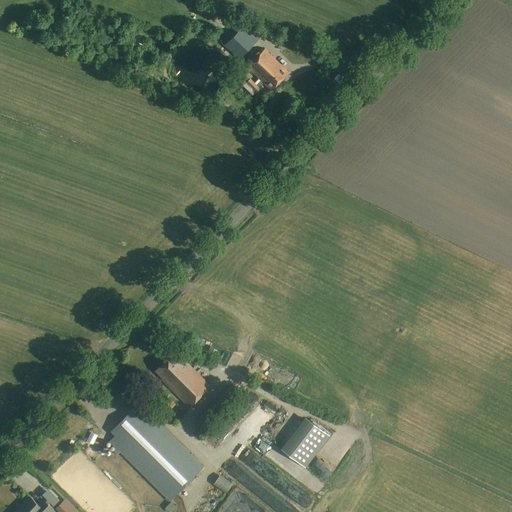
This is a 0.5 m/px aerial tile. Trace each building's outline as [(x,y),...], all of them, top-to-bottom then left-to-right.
[(225,45),(239,59),(258,41),(243,27),(225,45)] [(254,81),(251,78),(243,86),(247,90),(247,89),(252,95),(255,92),(256,93),(261,88),(260,86),(264,82),(271,89),(288,72),(265,49),(248,66),(259,77),(254,81)] [(189,407),(210,387),(175,351),(155,370),(163,378),(161,380),(189,407)] [(197,418),(205,425),(237,393),(230,385),(197,418)] [(272,413),(277,406),(263,398),(259,405),(272,413)] [(168,500),(201,467),(138,404),(110,432),(117,439),(112,444),(168,500)] [(229,429),(242,414),(234,406),(220,421),(229,429)] [(330,436),(305,417),(281,449),(306,467),(330,436)] [(277,443),(281,435),(272,431),(268,439),(277,443)] [(77,466),(78,467),(89,458),(81,448),(55,471),(61,479),(77,466)] [(301,505),(306,499),(253,458),(256,454),(247,448),(242,454),(251,462),(248,465),(301,505)] [(229,474),(242,486),(251,476),(238,464),(229,474)] [(36,491),(41,487),(33,477),(28,481),(36,491)] [(250,487),(254,491),(257,489),(263,497),(268,493),(257,481),(250,487)] [(40,511),(49,511),(53,509),(43,499),(36,505),(29,497),(14,511),(39,511),(40,511)] [(65,498),(56,508),(59,511),(77,511),(79,511),(65,498)] [(201,510),(207,507),(205,502),(198,506),(201,510)]
